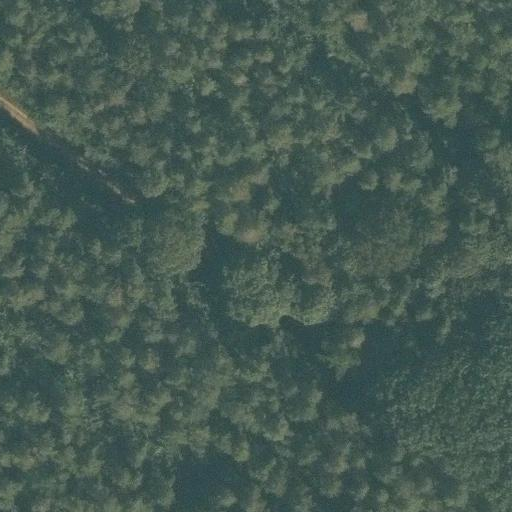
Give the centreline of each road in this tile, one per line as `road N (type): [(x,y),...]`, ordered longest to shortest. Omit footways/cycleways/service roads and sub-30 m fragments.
road 1 (track): [(343,360),(0,108)]
road 2 (track): [(102,511),(343,360)]
road 3 (track): [(511,482),(343,360)]
road 4 (track): [(343,360),(511,254)]
